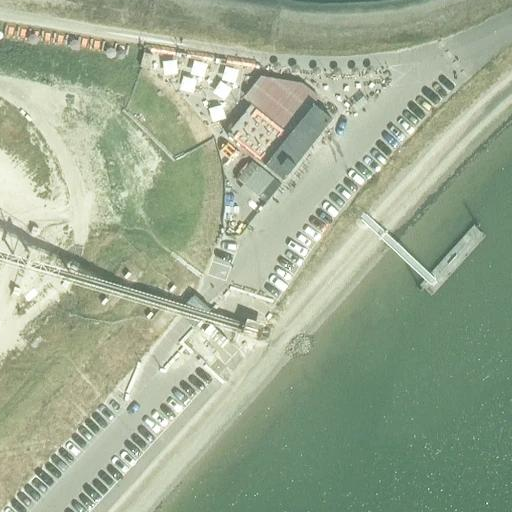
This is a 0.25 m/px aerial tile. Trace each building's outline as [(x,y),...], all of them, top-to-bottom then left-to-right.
[(144,55),(140,69),(142,69),(148,71),(152,57),(145,55),(144,55)] [(427,80),(439,93),(453,82),(441,68),(427,80)] [(251,105),(226,135),(283,180),(332,120),(313,104),(288,135),(251,105)] [(244,186),(259,167),(251,161),(236,180),(244,186)] [(258,197),(273,178),(259,167),(244,186),(258,197)] [(266,203),(281,185),(273,178),(258,197),(266,203)]
